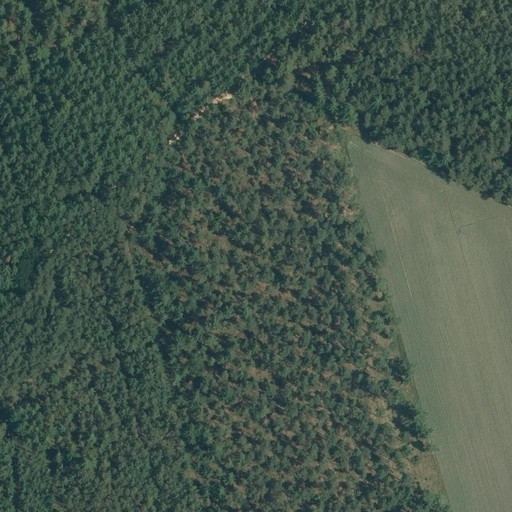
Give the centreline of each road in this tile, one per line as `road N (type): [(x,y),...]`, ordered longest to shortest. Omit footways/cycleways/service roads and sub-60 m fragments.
road 1 (track): [(0,282),(329,0)]
road 2 (track): [(0,86),(156,0)]
